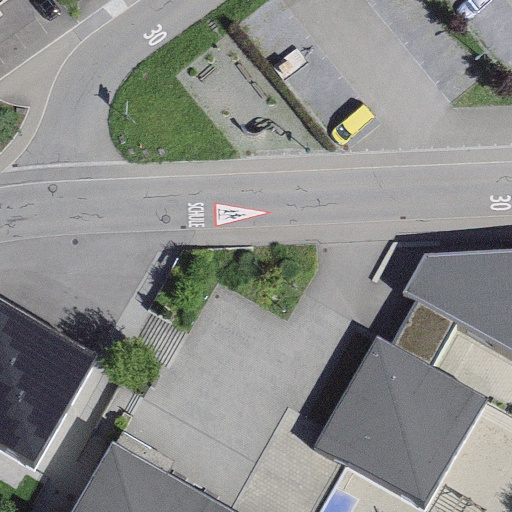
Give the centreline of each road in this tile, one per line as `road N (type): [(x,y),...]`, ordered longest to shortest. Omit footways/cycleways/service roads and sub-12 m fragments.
road 1 (tertiary): [(74,207),(511,186)]
road 2 (unknown): [(349,193),(312,320),(244,455)]
road 3 (residential): [(74,207),(70,156),(84,85),(111,46),(181,0)]
